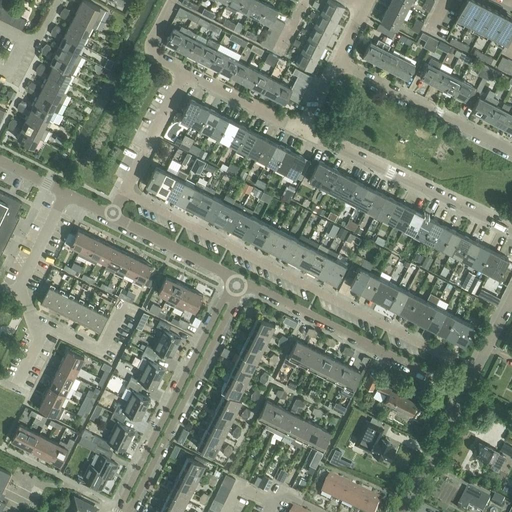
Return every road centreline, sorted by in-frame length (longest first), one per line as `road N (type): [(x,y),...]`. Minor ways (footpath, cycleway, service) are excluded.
road 1 (residential): [(123,192),(447,357),(437,379)]
road 2 (residential): [(238,278),(122,511)]
road 3 (residential): [(124,511),(238,278)]
road 4 (residential): [(511,229),(303,130)]
road 5 (residential): [(437,379),(238,278)]
road 6 (residential): [(511,152),(336,65)]
road 7 (residential): [(46,327),(29,316),(20,291),(66,193)]
road 8 (residential): [(238,278),(111,214)]
road 9 (residential): [(405,511),(465,392)]
road 10 (residential): [(123,192),(185,75)]
road 11 (residential): [(303,130),(185,75)]
road 12 (residential): [(128,302),(102,354),(46,327)]
